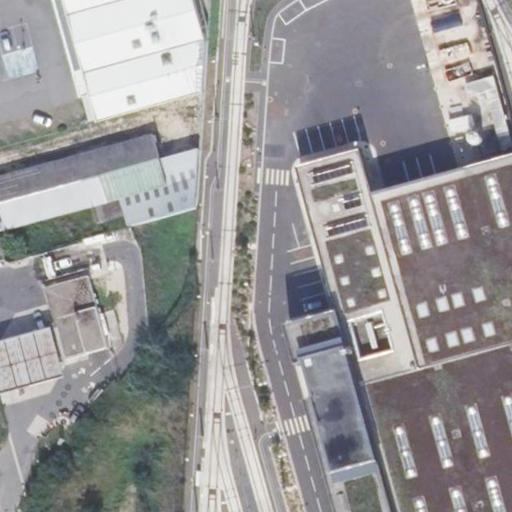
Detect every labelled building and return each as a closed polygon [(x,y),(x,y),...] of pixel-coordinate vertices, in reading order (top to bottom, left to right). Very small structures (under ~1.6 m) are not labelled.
[(65,0),(99,122),(206,93),(209,45),(196,0),(65,0)] [(196,210),(197,198),(201,154),(158,166),(152,140),(0,182),(0,233),(115,202),(122,230),(196,210)] [(337,308),(284,324),(335,511),(511,511),(511,153),(369,193),(358,150),(294,167),(337,308)] [(65,361),(108,350),(86,273),(44,286),(65,361)] [(48,326),(0,338),(0,379),(3,390),(61,375),(48,326)]
